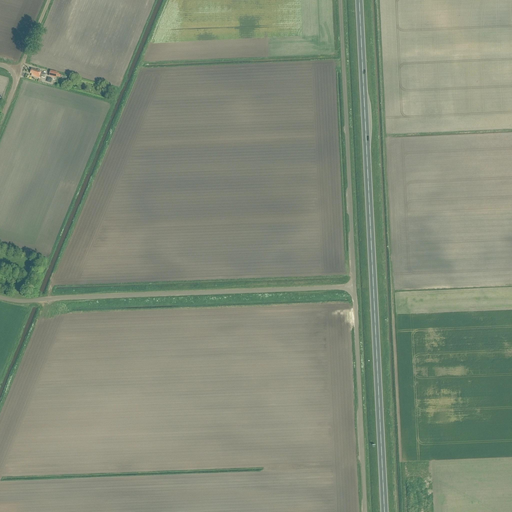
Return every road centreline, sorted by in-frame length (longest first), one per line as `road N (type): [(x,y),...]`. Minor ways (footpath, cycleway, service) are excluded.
road 1 (trunk): [(384,511),(359,0)]
road 2 (unclassified): [(0,297),(353,286)]
road 3 (unclassified): [(353,286),(339,0)]
road 4 (unclassified): [(364,511),(353,286)]
